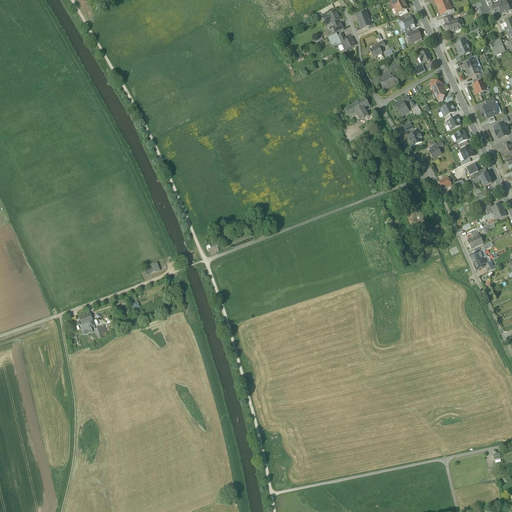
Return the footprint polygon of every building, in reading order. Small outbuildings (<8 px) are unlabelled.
[(392,3),(394,9),(405,4),(404,1),(403,0),(399,0),(396,1),(393,3),(392,3)] [(437,5),(438,9),(449,4),(446,0),(440,0),(436,2),(436,3),(436,5),(437,5)] [(492,7),(490,0),(487,0),(485,1),(490,13),(494,12),(492,7)] [(480,3),(482,7),(483,9),(485,15),(490,13),(485,1),(480,3)] [(494,12),(496,17),(501,15),(506,12),(511,10),(509,5),(508,5),(507,3),(506,2),(503,4),(503,2),(492,7),(494,12)] [(407,8),(405,4),(394,9),(397,15),(398,14),(401,13),(406,11),(408,10),(407,8)] [(451,11),(449,4),(438,9),(440,12),(439,13),(440,14),(442,15),(447,13),(451,11)] [(332,24),(334,28),(338,25),(337,21),(340,20),(337,12),(329,16),(329,15),(322,18),(326,26),(332,24)] [(356,18),(359,24),(369,20),(367,14),(367,13),(361,16),(356,18)] [(452,22),(449,16),(443,19),(446,25),(452,22)] [(411,18),(402,22),(406,30),(415,26),(411,18)] [(372,26),(369,20),(359,24),(362,30),(367,28),(372,26)] [(445,25),(449,35),(453,33),(455,35),(456,35),(462,32),(461,29),(462,29),(458,20),(452,22),(446,25),(445,25)] [(505,31),(506,30),(511,27),(511,20),(502,24),(503,25),(503,24),(505,30),(505,31)] [(332,28),(335,34),(343,30),(340,25),(338,25),(334,28),(332,28)] [(417,31),(411,34),(408,36),(412,44),(421,40),(417,31)] [(328,38),(332,46),(336,44),(335,41),(338,40),(337,37),(335,35),(328,38)] [(352,39),(348,41),(346,42),(345,39),(342,35),(337,37),(338,40),(335,41),(336,44),(337,46),(342,44),(342,45),(346,52),(346,51),(356,46),(352,39)] [(317,44),(324,40),(321,36),(315,39),(317,44)] [(460,57),(464,56),(465,54),(470,52),(466,42),(465,42),(461,43),(460,44),(460,45),(457,46),(456,48),(460,57)] [(382,54),(380,50),(378,47),(375,49),(370,51),(374,59),(382,54)] [(423,63),(424,64),(427,63),(429,64),(430,63),(431,62),(430,61),(431,61),(427,52),(418,56),(420,61),(422,60),(423,63)] [(463,65),(466,73),(477,68),(474,60),(470,62),(463,65)] [(390,68),(393,74),(398,71),(395,65),(390,68)] [(414,69),(417,76),(425,72),(422,65),(420,66),(414,69)] [(480,74),(477,68),(466,73),(469,79),(476,76),(480,74)] [(379,82),(384,91),(398,84),(398,83),(395,84),(394,81),(390,83),(389,81),(391,80),(391,81),(396,79),(393,75),(384,79),(379,82)] [(431,85),(434,93),(444,89),(442,85),(432,81),(431,85)] [(480,94),(481,96),(484,95),(484,93),(486,92),(482,82),(474,86),(475,90),(477,95),(480,94)] [(446,93),(444,89),(434,93),(438,101),(442,103),(446,93)] [(396,104),(397,105),(402,102),(404,105),(409,101),(407,97),(396,104)] [(361,122),(365,119),(364,118),(368,116),(364,109),(370,106),(365,99),(352,106),(356,114),(361,122)] [(409,113),(404,105),(402,102),(397,105),(394,107),(401,118),(409,113)] [(493,103),(487,106),(482,107),(487,119),(498,115),(496,110),(493,104),(493,103)] [(453,108),(451,105),(440,110),(442,113),(444,117),(444,118),(450,115),(455,113),(454,110),(453,108)] [(344,110),(349,118),(356,114),(352,106),(344,110)] [(452,121),(447,123),(448,126),(451,131),(461,126),(460,124),(460,123),(459,121),(457,118),(452,121)] [(495,133),(496,136),(497,136),(499,140),(507,136),(509,136),(509,135),(507,132),(508,131),(507,128),(506,128),(504,124),(503,124),(494,128),(496,132),(495,133)] [(464,132),(455,136),(457,141),(459,145),(468,141),(464,132)] [(419,136),(417,133),(408,137),(412,147),(422,143),(420,139),(422,139),(420,135),(419,136)] [(501,148),(504,155),(511,152),(511,148),(510,144),(504,147),(501,148)] [(429,153),(433,160),(441,155),(438,151),(438,150),(437,148),(434,150),(429,153)] [(471,148),(460,152),(461,154),(464,161),(465,161),(469,159),(475,157),(474,153),(473,153),(472,151),(471,148)] [(465,175),(467,178),(469,177),(477,173),(474,165),(464,170),(466,174),(465,175)] [(471,181),(472,182),(488,175),(485,170),(477,173),(469,177),(471,181)] [(470,183),(474,192),(474,191),(476,191),(478,190),(475,184),(479,182),(478,181),(480,180),(483,188),(492,184),(488,175),(472,182),(470,183)] [(439,183),(443,191),(450,188),(451,187),(448,179),(439,183)] [(476,196),(478,199),(488,194),(486,188),(480,191),(481,193),(476,196)] [(491,216),(494,215),(504,210),(501,204),(493,208),(491,205),(484,208),(488,216),(491,215),(491,216)] [(506,217),(504,210),(494,215),(494,217),(496,221),(506,217)] [(471,234),(473,239),(479,237),(478,234),(477,231),(471,234)] [(230,246),(231,248),(234,248),(253,241),(254,239),(253,237),(251,237),(233,244),(230,246)] [(468,242),(471,249),(475,247),(475,248),(483,245),(479,237),(473,239),(468,242)] [(215,252),(216,254),(221,252),(218,243),(207,247),(208,249),(217,246),(218,251),(215,252)] [(481,248),(482,251),(484,250),(487,249),(493,246),(491,243),(481,248)] [(469,256),(473,265),(484,260),(480,252),(469,256)] [(476,271),(485,267),(489,265),(488,265),(491,263),(489,257),(488,258),(484,260),(473,265),(476,271)] [(160,266),(157,267),(156,265),(152,266),(153,268),(155,273),(155,274),(159,272),(159,271),(162,270),(160,266)] [(83,329),(83,330),(90,328),(90,327),(94,326),(92,320),(93,320),(92,317),(91,317),(89,313),(82,316),(82,317),(79,318),(83,329)] [(83,329),(81,329),(83,336),(92,333),(90,327),(90,328),(83,330),(83,329)] [(94,330),(98,341),(103,338),(102,337),(99,328),(94,330)]
